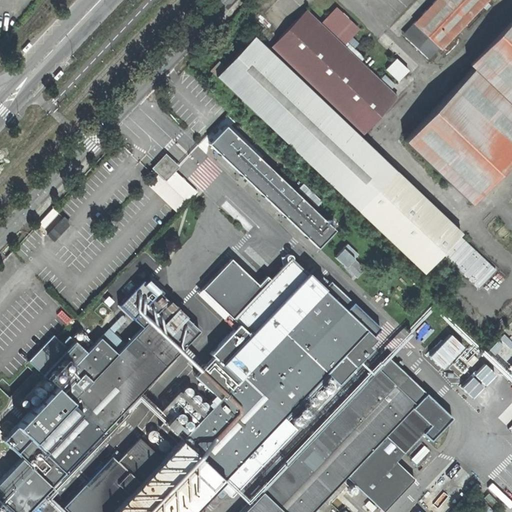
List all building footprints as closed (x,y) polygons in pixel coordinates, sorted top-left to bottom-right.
[(433,0),(401,34),(426,57),(437,46),(439,48),(485,0),(433,0)] [(357,61),(361,56),(346,42),(342,46),(330,35),(335,30),(324,19),(319,24),(304,9),(266,49),(246,29),(228,47),(221,41),(201,62),(207,68),(217,59),(222,64),(215,71),(422,269),(459,230),(359,134),(395,97),(357,61)] [(466,73),(398,143),(463,207),(511,156),(511,16),(461,68),(466,73)] [(406,70),(395,57),(384,67),(396,80),(406,70)] [(313,249),(330,231),(224,131),(207,148),(313,249)] [(163,179),(175,167),(166,158),(154,170),(163,179)] [(176,209),(196,191),(189,183),(168,201),(176,209)] [(303,183),(297,190),(316,207),(322,200),(303,183)] [(54,241),(70,223),(64,218),(48,235),(54,241)] [(354,258),(358,254),(348,244),(335,257),(357,278),(365,269),(354,258)] [(115,461),(137,482),(108,511),(188,511),(217,482),(220,484),(216,488),(221,492),(225,488),(231,493),(295,426),(290,421),(294,416),(290,412),(285,417),(281,413),(322,370),(335,382),(367,347),(364,345),(371,337),(288,258),(284,252),(279,256),(281,260),(228,319),(234,325),(206,355),(209,358),(192,376),(216,398),(183,433),(165,417),(158,425),(176,442),(160,458),(138,437),(115,461)] [(200,331),(159,291),(133,318),(142,327),(126,344),(117,353),(101,338),(87,352),(70,336),(62,344),(68,349),(43,375),(54,386),(3,440),(21,458),(0,480),(0,511),(27,511),(65,472),(71,478),(89,459),(83,454),(200,331)] [(110,328),(101,338),(117,353),(126,344),(110,328)] [(438,350),(450,362),(463,349),(451,338),(438,350)] [(386,357),(239,511),(308,511),(342,476),(378,511),(410,478),(392,460),(420,432),(428,440),(449,416),(386,357)] [(487,416),(507,398),(481,370),(461,388),(487,416)] [(297,403),(302,408),(312,397),(307,392),(297,403)] [(89,488),(99,498),(115,482),(105,472),(89,488)]
